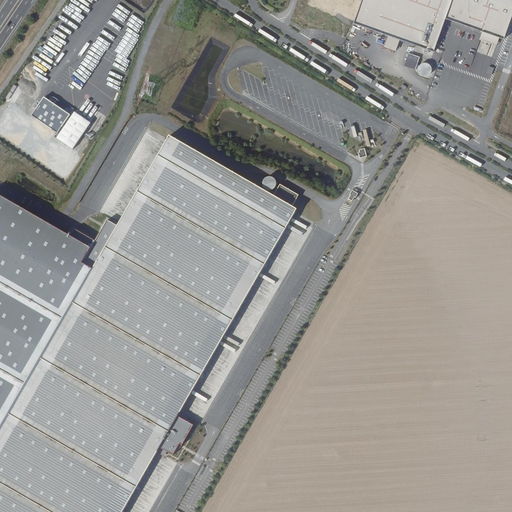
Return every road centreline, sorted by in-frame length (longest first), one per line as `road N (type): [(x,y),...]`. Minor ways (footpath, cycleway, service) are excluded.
road 1 (tertiary): [(215,0),(511,183)]
road 2 (tertiary): [(511,169),(281,27),(251,0)]
